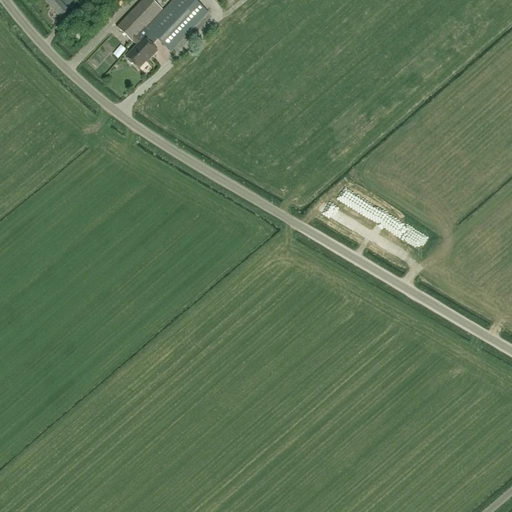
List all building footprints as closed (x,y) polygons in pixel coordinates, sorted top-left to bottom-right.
[(61,18),(73,7),(67,1),(64,4),(61,0),(47,0),(46,1),(61,18)] [(88,9),(92,6),(95,4),(92,0),(89,0),(84,5),(88,9)] [(144,39),(150,32),(165,46),(203,8),(194,0),(175,0),(148,29),(146,27),(163,10),(152,0),(143,0),(117,28),(133,42),(133,41),(137,45),(126,57),(128,59),(127,61),(131,64),(133,64),(139,69),(149,58),(150,59),(157,51),(144,39)] [(95,54),(85,63),(93,71),(102,62),(95,54)] [(424,255),(432,242),(408,228),(401,241),(424,255)]
